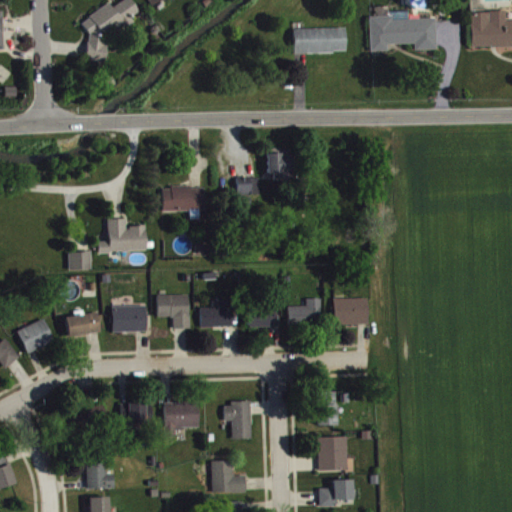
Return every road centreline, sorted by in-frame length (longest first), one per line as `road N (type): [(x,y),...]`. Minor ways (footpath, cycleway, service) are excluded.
road 1 (tertiary): [(120,120),(511,110)]
road 2 (residential): [(0,408),(81,368),(362,358)]
road 3 (residential): [(281,511),(274,360)]
road 4 (residential): [(42,122),(36,0)]
